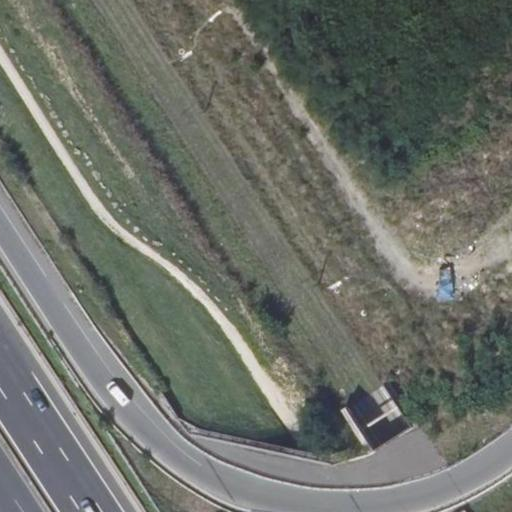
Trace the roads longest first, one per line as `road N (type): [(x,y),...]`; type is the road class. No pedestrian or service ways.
road 1 (motorway): [(304,511),(222,489),(151,438),(0,228)]
road 2 (motorway): [(82,511),(0,386)]
road 3 (motorway): [(511,455),(425,500),(380,511)]
